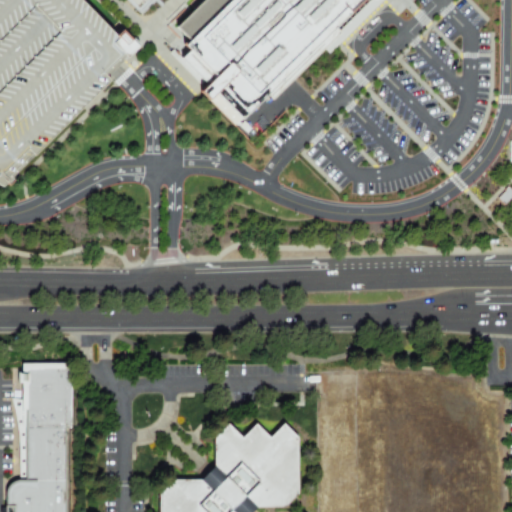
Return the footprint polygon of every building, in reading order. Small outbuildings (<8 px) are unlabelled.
[(0,184),(0,0),(80,0),(116,37),(122,29),(141,48),(118,71),(4,187),(0,184)] [(125,0),(125,1),(139,16),(152,3),(149,0),(125,0)] [(232,127),(265,95),(269,99),(336,33),(331,28),(359,0),(201,0),(173,28),(186,41),(182,46),(187,51),(179,59),(196,77),(204,69),(212,77),(197,92),(232,127)] [(67,431),(68,511),(15,511),(15,486),(28,485),(28,431),(25,431),(24,371),(72,370),(73,430),(67,431)] [(234,424),(248,437),(262,424),(277,437),(290,424),(304,438),(304,493),(291,507),(263,507),(258,511),(166,511),(166,493),(180,479),(207,479),(221,466),(221,438),(234,424)]
